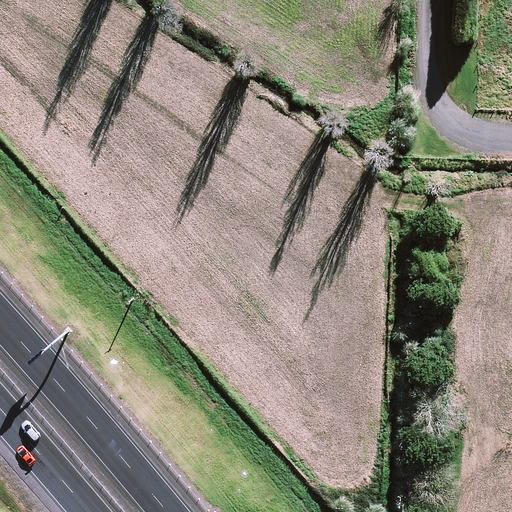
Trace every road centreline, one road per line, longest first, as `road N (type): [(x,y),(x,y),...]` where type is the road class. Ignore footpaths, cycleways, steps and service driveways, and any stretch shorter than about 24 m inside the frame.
road 1 (motorway): [(0,303),(180,511)]
road 2 (motorway): [(88,511),(0,409)]
